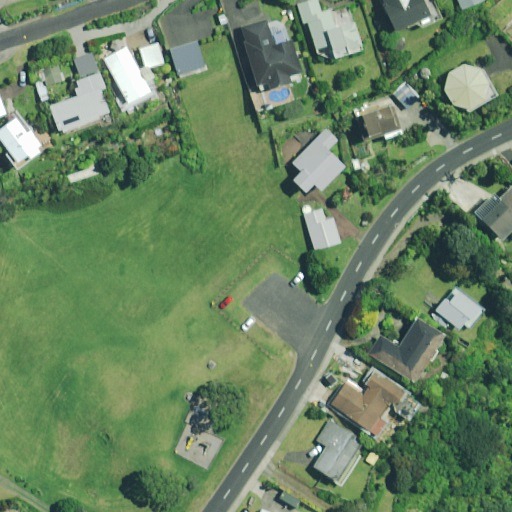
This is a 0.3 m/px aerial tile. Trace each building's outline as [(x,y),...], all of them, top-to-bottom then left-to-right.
[(308,23),(317,50),(332,60),(364,51),(351,9),(338,13),(337,9),(323,13),(318,0),(316,0),(298,6),(304,24),(308,23)] [(383,0),(383,1),(380,2),(394,34),(398,32),(418,23),(421,30),(444,19),(439,9),(431,13),(424,0),(383,0)] [(487,1),(486,0),(458,0),(463,11),(487,1)] [(271,35),(267,21),(243,28),(261,92),(306,79),(292,29),(271,35)] [(106,55),(103,57),(129,105),(152,92),(147,83),(155,78),(149,67),(141,72),(128,47),(121,51),(117,42),(103,50),(106,55)] [(207,68),(200,43),(174,50),(180,75),(207,68)] [(159,45),(141,50),(145,66),(157,63),(158,67),(164,65),(159,45)] [(99,71),(92,54),(73,62),(80,78),(99,71)] [(460,105),(478,110),(490,101),(492,103),(504,95),(485,68),(470,65),(454,76),(449,90),(460,105)] [(41,73),(46,88),(65,82),(61,67),(41,73)] [(106,88),(100,73),(83,80),(84,82),(77,85),(81,96),(51,107),(60,132),(111,113),(102,90),(106,88)] [(49,99),(43,83),(37,85),(43,101),(49,99)] [(421,100),(408,83),(394,93),(407,110),(421,100)] [(397,110),(389,107),(373,111),(372,110),(359,114),(366,138),(385,133),(386,139),(404,135),(397,110)] [(29,136),(17,119),(0,131),(0,138),(18,164),(29,157),(31,161),(46,151),(33,133),(29,136)] [(339,141),(327,130),(294,164),(303,172),(294,181),(307,193),(315,185),(323,192),(346,168),(329,151),(339,141)] [(511,232),(511,189),(500,202),(496,197),(479,214),(504,240),(511,232)] [(327,221),(323,210),(306,215),(317,251),(342,244),(335,219),(327,221)] [(434,270),(425,263),(415,276),(430,288),(434,282),(428,278),(434,270)] [(484,309),(458,289),(449,301),(447,299),(437,313),(460,331),(469,320),(474,323),(484,309)] [(446,336),(418,319),(401,347),(382,335),(370,355),(417,384),(446,336)] [(409,392),(376,370),(362,390),(349,381),(332,406),(379,438),(391,420),(389,418),(394,410),(411,422),(422,405),(407,395),(409,392)] [(366,442),(331,421),(318,442),(328,449),(316,469),(344,486),(362,456),(358,454),(366,442)]
